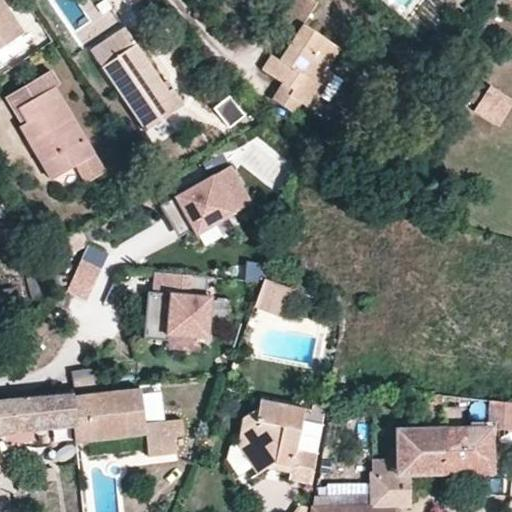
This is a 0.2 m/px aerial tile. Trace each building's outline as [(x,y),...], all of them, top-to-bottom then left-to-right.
[(0,0),(0,49),(24,34),(1,0),(0,0)] [(312,90),(326,68),(338,48),(302,25),(316,2),(313,0),(295,0),(281,23),(296,33),(279,59),(271,55),(262,69),(282,83),(294,90),(289,97),(301,103),(311,109),(320,96),(312,90)] [(170,93),(163,85),(124,28),(91,51),(145,131),(183,104),(174,91),(170,93)] [(455,51),(438,37),(430,47),(447,61),(455,51)] [(30,43),(0,61),(0,73),(35,52),(30,43)] [(334,74),(326,68),(312,90),(320,96),(334,74)] [(49,70),(38,76),(47,93),(18,109),(25,123),(43,153),(37,157),(51,180),(74,167),(84,183),(104,172),(54,89),(57,86),(49,70)] [(47,93),(38,76),(6,96),(22,124),(25,123),(18,109),(47,93)] [(168,82),(163,85),(170,93),(174,91),(168,82)] [(294,90),(282,83),(272,99),(294,113),(301,103),(289,97),(294,90)] [(510,98),(489,85),(474,112),(495,124),(510,98)] [(219,121),(232,135),(246,123),(232,109),(219,121)] [(25,123),(22,124),(19,126),(37,157),(43,153),(25,123)] [(230,167),(161,206),(167,217),(172,215),(182,232),(192,226),(204,247),(240,226),(233,213),(250,204),(230,167)] [(141,173),(125,183),(132,195),(148,185),(141,173)] [(79,228),(57,241),(66,256),(88,244),(79,228)] [(79,262),(65,291),(85,301),(98,272),(79,262)] [(261,290),(266,271),(248,267),(244,285),(261,290)] [(207,277),(155,273),(152,305),(146,304),(144,339),(167,341),(168,335),(207,339),(210,298),(205,298),(207,277)] [(280,285),(267,281),(257,306),(269,310),(280,285)] [(16,290),(1,291),(4,311),(18,309),(16,290)] [(78,390),(99,385),(96,371),(74,375),(78,390)] [(156,423),(151,383),(138,384),(139,389),(144,424),(156,423)] [(74,427),(75,442),(144,434),(148,457),(175,452),(172,435),(182,434),(182,420),(156,423),(144,424),(139,389),(70,397),(74,427)] [(0,436),(22,433),(74,427),(70,397),(70,391),(0,398),(0,436)] [(309,486),(316,450),(295,445),(302,408),(258,400),(256,408),(240,418),(235,446),(250,466),(256,474),(264,469),(272,464),(290,468),(289,474),(288,480),(309,486)] [(497,428),(511,429),(511,403),(490,402),(489,422),(497,422),(497,428)] [(441,429),(442,473),(460,473),(491,471),(490,428),(441,429)] [(407,474),(442,473),(441,429),(396,429),(398,474),(371,475),(372,484),(372,506),(394,505),(408,505),(407,474)] [(250,466),(235,446),(228,445),(225,460),(237,476),(250,466)] [(272,464),(264,469),(289,474),(290,468),(272,464)] [(36,476),(18,478),(20,492),(39,492),(39,485),(45,484),(46,499),(57,498),(54,469),(36,471),(36,476)] [(315,498),(313,507),(340,507),(341,496),(340,484),(317,485),(315,498)] [(341,496),(340,507),(372,506),(372,484),(340,484),(341,496)]
